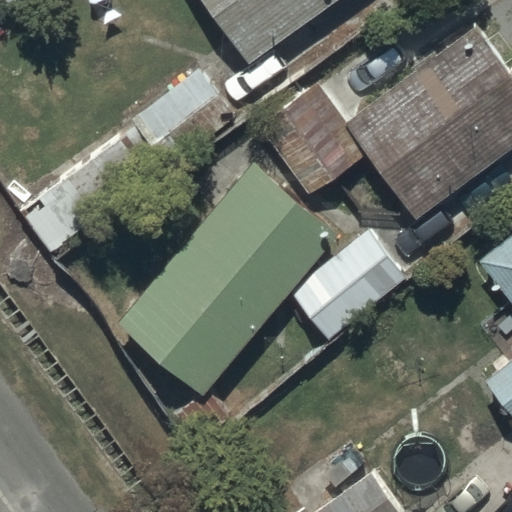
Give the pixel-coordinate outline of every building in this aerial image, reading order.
[(211,0),(251,51),(321,0),(211,0)] [(262,118),(311,187),(369,142),(420,208),(511,137),(511,60),(482,17),(345,113),(320,78),(262,118)] [(200,57),(131,112),(170,161),(239,107),(200,57)] [(338,218),(249,149),(120,314),(209,384),(338,218)] [(371,223),(294,285),(334,334),(411,272),(371,223)] [(511,228),(485,251),(511,286),(511,349),(486,370),(511,402),(511,228)] [(403,511),(408,509),(373,460),(303,509),(304,511),(403,511)]
